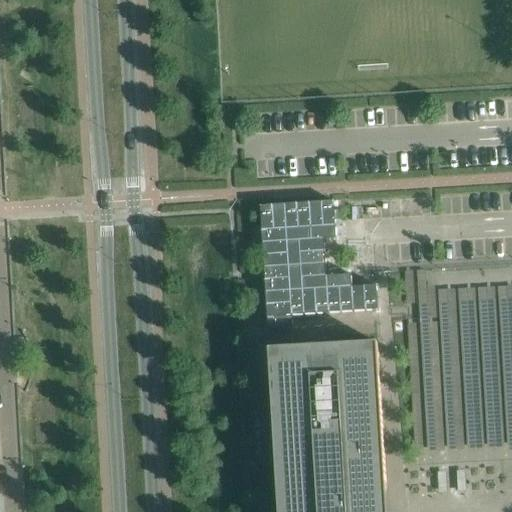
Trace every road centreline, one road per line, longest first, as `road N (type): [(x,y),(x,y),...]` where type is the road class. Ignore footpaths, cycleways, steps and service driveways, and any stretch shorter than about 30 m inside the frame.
road 1 (tertiary): [(152,511),(122,0)]
road 2 (tertiary): [(91,0),(118,511)]
road 3 (residential): [(0,287),(12,511)]
